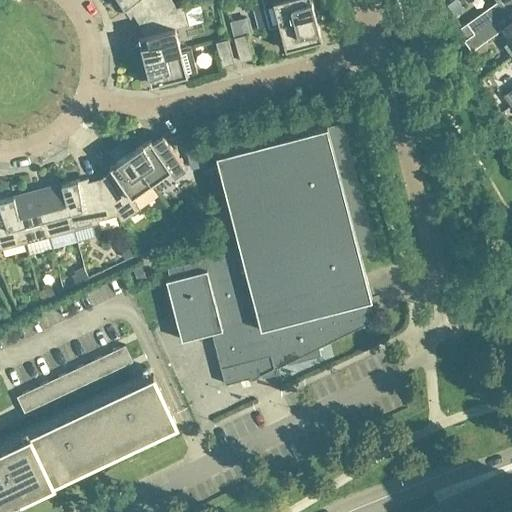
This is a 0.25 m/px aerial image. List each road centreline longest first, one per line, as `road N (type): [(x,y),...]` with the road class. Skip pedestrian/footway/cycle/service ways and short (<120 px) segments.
road 1 (residential): [(109,511),(393,377)]
road 2 (residential): [(87,87),(115,103),(171,104),(377,49)]
road 3 (residential): [(377,49),(448,312)]
road 4 (tertiary): [(511,451),(370,511)]
